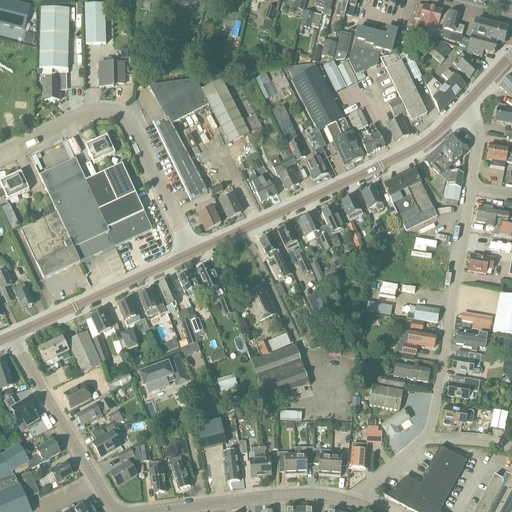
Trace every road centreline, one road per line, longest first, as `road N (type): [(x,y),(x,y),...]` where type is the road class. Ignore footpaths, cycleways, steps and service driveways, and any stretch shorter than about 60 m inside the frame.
road 1 (unclassified): [(189,255),(408,153),(461,111)]
road 2 (residential): [(189,255),(132,130),(112,112),(83,115),(0,154)]
road 3 (residential): [(421,439),(436,400),(467,188)]
road 4 (residential): [(348,502),(282,495),(143,511)]
road 5 (residential): [(114,511),(9,337)]
road 6 (unclassified): [(9,337),(189,255)]
